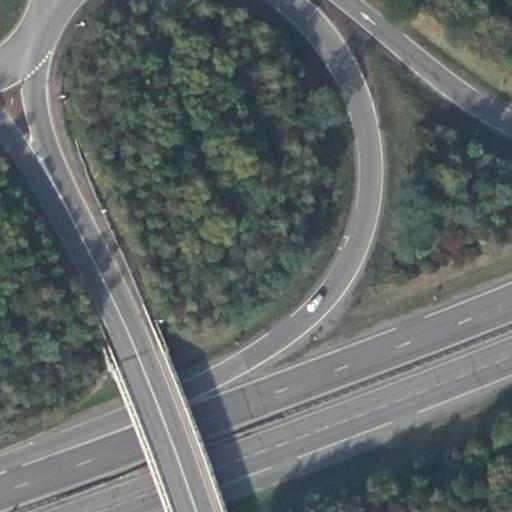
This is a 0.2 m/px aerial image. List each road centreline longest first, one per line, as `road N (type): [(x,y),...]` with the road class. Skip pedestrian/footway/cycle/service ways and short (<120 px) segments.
road 1 (trunk): [(278,0),(330,39),(376,152),(355,272),(300,327),(230,374),(0,469)]
road 2 (trunk): [(511,303),(0,497)]
road 3 (trunk): [(111,511),(511,358)]
road 4 (secondary): [(188,511),(125,333),(50,179)]
road 5 (trunk): [(511,123),(457,94),(340,0)]
road 6 (secondary): [(50,179),(32,97),(30,28)]
